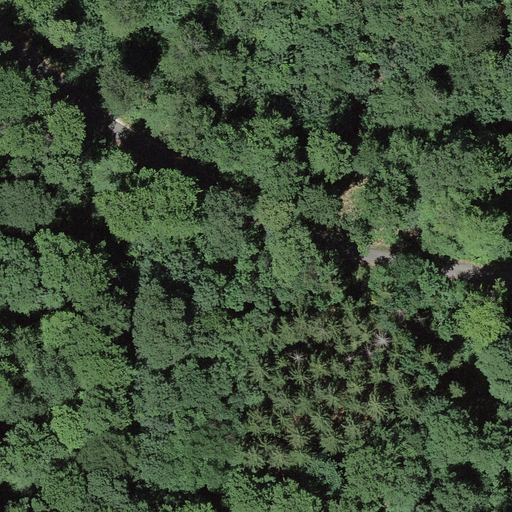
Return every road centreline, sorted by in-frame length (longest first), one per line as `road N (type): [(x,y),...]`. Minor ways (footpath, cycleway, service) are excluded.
road 1 (unclassified): [(0,39),(148,158),(221,196),(318,229),(511,249)]
road 2 (track): [(223,511),(511,385)]
